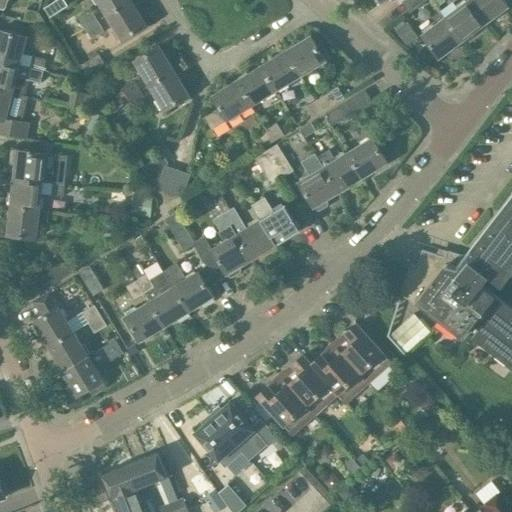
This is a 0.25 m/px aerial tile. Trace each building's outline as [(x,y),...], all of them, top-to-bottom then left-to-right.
[(97,0),(107,15),(131,0),(97,0)] [(147,24),(132,0),(131,0),(107,15),(122,40),(147,24)] [(427,0),(406,0),(404,2),(411,12),(427,0)] [(463,40),(485,23),(469,0),(467,0),(446,16),(463,40)] [(504,0),(469,0),(485,23),(508,6),(504,0)] [(23,20),(49,28),(38,11),(26,8),(23,20)] [(92,10),(80,18),(86,28),(98,20),(92,10)] [(463,40),(446,16),(421,34),(439,58),(463,40)] [(86,28),(92,38),(105,30),(98,20),(86,28)] [(407,46),(419,37),(407,21),(395,30),(407,46)] [(0,59),(21,65),(28,36),(0,29),(0,59)] [(312,35),(285,51),(302,75),(327,60),(312,35)] [(149,85),(175,69),(161,46),(135,60),(149,85)] [(277,90),(302,75),(285,51),(262,65),(277,90)] [(80,65),(86,76),(105,64),(99,53),(80,65)] [(31,67),(44,71),(47,60),(33,56),(31,67)] [(0,89),(24,95),(28,78),(42,82),(44,71),(31,67),(21,65),(0,59),(0,89)] [(253,104),(277,90),(262,65),(238,79),(253,104)] [(190,94),(175,69),(149,85),(165,110),(190,94)] [(212,129),(253,104),(238,79),(212,94),(219,106),(204,116),(212,129)] [(122,88),(128,98),(140,90),(134,80),(122,88)] [(337,86),(316,100),(323,111),(344,98),(337,86)] [(0,132),(27,138),(30,122),(22,121),(28,96),(24,95),(0,89),(0,132)] [(68,105),(81,108),(85,93),(72,90),(68,105)] [(147,101),(140,90),(128,98),(134,108),(147,101)] [(305,107),(312,118),(323,111),(316,100),(305,107)] [(325,115),(331,126),(353,112),(347,101),(325,115)] [(266,128),(274,141),(284,135),(276,122),(266,128)] [(305,137),(316,130),(312,123),(301,129),(305,137)] [(264,147),(274,141),(266,128),(256,134),(264,147)] [(373,137),(347,153),(363,177),(388,161),(373,137)] [(11,149),(9,163),(16,164),(14,179),(44,183),(53,184),(65,185),(68,155),(53,154),(54,143),(31,139),(29,151),(18,150),(11,149)] [(283,177),(294,170),(277,144),(266,151),(283,177)] [(158,188),(171,193),(179,169),(166,165),(169,162),(161,150),(145,167),(158,188)] [(283,177),(266,151),(255,157),(272,184),(283,177)] [(311,175),(299,182),(314,206),(316,209),(320,210),(328,205),(329,201),(327,198),(338,192),(323,167),(315,153),(302,161),(311,175)] [(338,192),(363,177),(347,153),(323,167),(338,192)] [(191,173),(179,169),(171,193),(183,197),(191,173)] [(41,210),(44,183),(14,179),(10,207),(41,210)] [(63,197),(65,185),(53,184),(52,196),(63,197)] [(150,217),(152,197),(132,196),(131,215),(150,217)] [(224,213),(224,214),(232,226),(242,220),(234,208),(231,209),(224,196),(216,201),(224,213)] [(261,219),(261,220),(276,245),(302,230),(285,204),(275,211),(267,198),(253,207),(261,219)] [(511,313),(491,298),(489,302),(477,293),(489,276),(503,287),(511,275),(511,204),(471,259),(467,256),(466,257),(449,251),(445,257),(423,250),(417,270),(411,268),(402,294),(416,305),(419,301),(443,320),(446,316),(456,324),(454,328),(465,337),(475,324),(482,330),(475,338),(488,348),(491,344),(510,359),(507,363),(511,366),(511,313)] [(52,213),(40,212),(41,210),(10,207),(7,235),(38,239),(39,226),(50,227),(52,213)] [(185,250),(195,244),(195,243),(176,212),(165,219),(185,250)] [(221,232),(232,226),(224,214),(213,219),(221,232)] [(251,260),(276,245),(261,220),(247,228),(242,220),(232,226),(251,260)] [(118,236),(115,224),(103,227),(106,239),(118,236)] [(212,270),(221,264),(227,274),(251,260),(232,226),(221,232),(227,241),(215,248),(207,235),(195,243),(195,244),(212,270)] [(68,260),(34,281),(41,292),(75,271),(68,260)] [(164,272),(174,287),(189,311),(214,296),(199,272),(187,279),(178,264),(164,272)] [(104,289),(90,266),(80,273),(94,295),(104,289)] [(165,327),(189,311),(174,287),(164,272),(150,280),(154,287),(144,293),(149,302),(165,327)] [(147,275),(136,281),(144,293),(154,287),(150,280),(147,275)] [(134,299),(144,293),(136,281),(127,287),(134,299)] [(50,347),(75,332),(50,291),(33,301),(43,317),(36,322),(50,347)] [(165,327),(149,302),(125,316),(140,342),(165,327)] [(82,312),(89,322),(101,315),(95,305),(82,312)] [(89,322),(95,332),(107,325),(101,315),(89,322)] [(406,358),(430,336),(414,318),(390,340),(406,358)] [(357,323),(334,343),(369,382),(392,362),(357,323)] [(50,347),(64,370),(90,356),(75,332),(50,347)] [(334,343),(312,363),(339,393),(338,394),(346,403),(369,382),(334,343)] [(304,354),(281,375),(316,413),(338,394),(339,393),(312,363),(304,354)] [(105,379),(90,356),(64,370),(72,383),(66,386),(73,397),(78,394),(79,395),(105,379)] [(293,434),(316,413),(281,375),(258,395),(293,434)] [(211,413),(252,458),(268,444),(269,446),(279,438),(261,417),(260,418),(252,426),(231,401),(224,407),(222,408),(219,405),(211,413)] [(429,401),(421,407),(429,417),(437,411),(429,401)] [(252,458),(211,413),(201,421),(204,425),(195,432),(212,451),(226,467),(243,452),(250,460),(252,458)] [(409,433),(400,422),(393,427),(402,438),(409,433)] [(432,431),(427,431),(423,434),(422,439),(425,443),(430,444),(434,440),(435,436),(432,431)] [(159,450),(103,474),(112,498),(115,498),(120,511),(147,511),(138,488),(169,476),(159,450)] [(394,453),(384,461),(392,470),(397,466),(399,459),(394,453)] [(363,454),(357,459),(364,468),(370,462),(363,454)] [(353,477),(360,471),(351,459),(343,465),(353,477)] [(306,466),(300,471),(306,478),(312,473),(306,466)] [(318,479),(312,473),(306,478),(313,484),(318,479)] [(318,479),(313,484),(319,491),(324,486),(318,479)] [(354,488),(350,482),(338,492),(348,503),(353,499),(354,488)] [(232,511),(238,511),(247,505),(228,483),(223,488),(219,492),(232,511)] [(324,486),(319,491),(325,498),(330,493),(324,486)] [(474,511),(511,511),(511,499),(504,489),(474,511)] [(217,511),(226,506),(215,490),(204,497),(214,511),(217,511)] [(331,504),(336,500),(330,493),(325,498),(331,504)] [(161,506),(163,511),(190,511),(191,511),(185,498),(161,506)]
